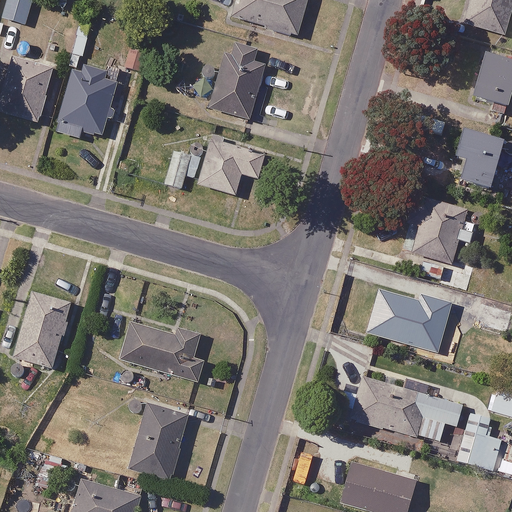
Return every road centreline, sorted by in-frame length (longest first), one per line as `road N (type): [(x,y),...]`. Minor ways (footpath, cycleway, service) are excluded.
road 1 (residential): [(0,200),(303,281)]
road 2 (residential): [(385,0),(303,281)]
road 3 (residential): [(303,281),(238,511)]
